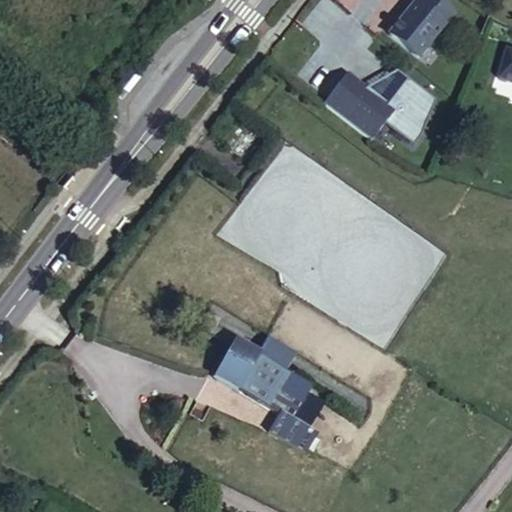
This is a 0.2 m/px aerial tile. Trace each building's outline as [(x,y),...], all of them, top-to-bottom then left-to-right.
[(412,5),(383,36),(410,61),(449,16),(430,0),(415,0),(411,4),(412,5)] [(511,48),(501,81),(511,84),(511,48)] [(387,70),(356,88),(377,104),(398,78),(387,70)] [(337,72),(316,96),(325,104),(362,133),(377,117),(403,142),(408,131),(425,101),(398,78),(377,104),(356,88),(337,72)] [(250,369),(257,356),(235,344),(216,377),(238,390),(250,369)] [(250,369),(238,390),(270,410),(290,376),(257,356),(250,369)]
